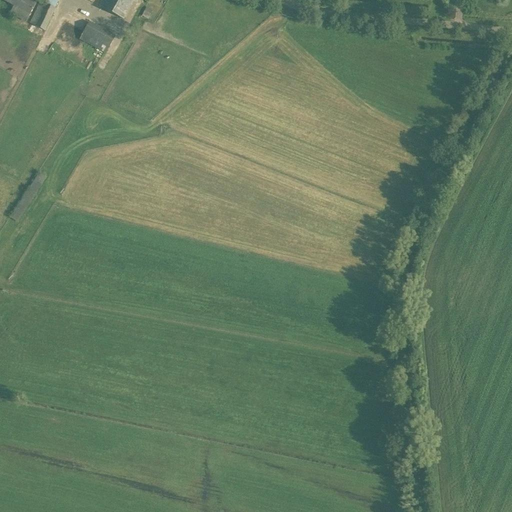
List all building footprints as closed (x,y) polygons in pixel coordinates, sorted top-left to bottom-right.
[(1,0),(14,6),(9,14),(25,23),(37,0),(1,0)] [(40,0),(29,24),(43,30),(57,0),(40,0)] [(125,18),(135,0),(89,0),(93,2),(94,0),(107,0),(104,7),(125,18)] [(148,19),(153,10),(147,7),(142,16),(148,19)] [(72,23),(65,20),(56,36),(77,48),(80,41),(86,44),(87,42),(107,52),(117,35),(91,21),(86,30),(72,22),(72,23)] [(39,172),(9,215),(16,219),(46,177),(39,172)]
